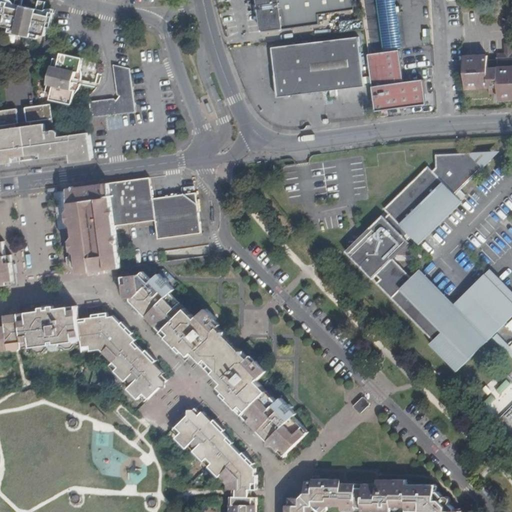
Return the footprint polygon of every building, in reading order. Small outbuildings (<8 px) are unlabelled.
[(44,12),(47,3),(39,1),(37,10),(23,7),(24,0),(16,0),(15,5),(14,9),(8,8),(5,17),(3,29),(9,30),(8,35),(38,41),(39,37),(42,38),(43,34),(45,17),(45,16),(44,16),(44,12)] [(354,0),(267,0),(268,6),(272,6),(272,12),(269,12),(272,30),(275,33),(321,26),(320,16),(357,11),(354,0)] [(379,0),(380,10),(394,8),(393,0),(379,0)] [(2,17),(5,17),(8,8),(14,9),(15,5),(0,1),(0,6),(4,7),(2,17)] [(394,8),(380,10),(379,10),(379,17),(381,17),(395,15),(401,14),(400,7),(394,8)] [(55,16),(46,13),(45,16),(45,17),(51,19),(48,29),(52,29),(55,16)] [(395,15),(381,17),(386,51),(400,49),(395,15)] [(42,38),(42,40),(46,40),(48,29),(51,19),(45,17),(43,34),(42,38)] [(359,39),(273,51),(277,78),(276,79),(279,101),(289,99),(332,93),(333,99),(339,98),(338,92),(366,88),(359,39)] [(499,60),(511,59),(511,45),(506,45),(507,55),(499,55),(499,60)] [(405,79),(401,52),(370,57),(378,114),(429,106),(426,81),(410,84),(410,82),(406,79),(405,79)] [(52,80),(50,79),(47,94),(53,96),(51,102),(73,108),(76,98),(72,97),(73,93),(78,95),(81,90),(82,87),(79,86),(79,82),(83,83),(83,79),(82,76),(78,74),(78,70),(82,71),(84,61),(62,56),(60,63),(54,62),(51,77),(53,77),(52,80)] [(511,59),(499,60),(499,61),(494,61),(494,66),(490,66),(490,62),(490,58),(466,59),(468,91),(491,90),(491,96),(501,95),(501,102),(511,101),(511,59)] [(116,102),(91,106),(92,120),(106,119),(121,116),(132,115),(136,110),(130,71),(114,68),(119,98),(121,99),(118,104),(116,102)] [(50,104),(24,108),(26,121),(31,121),(32,125),(43,123),(53,123),(50,104)] [(17,109),(0,111),(0,128),(17,126),(17,123),(20,122),(17,109)] [(43,123),(32,125),(32,129),(43,131),(43,127),(43,123)] [(19,159),(20,162),(30,160),(36,160),(36,157),(43,157),(41,143),(34,144),(32,129),(32,125),(27,125),(24,126),(21,126),(17,126),(20,145),(13,146),(15,160),(19,159)] [(20,145),(17,126),(0,128),(0,162),(15,160),(13,146),(20,145)] [(43,131),(32,129),(34,144),(41,143),(43,157),(67,154),(67,156),(68,163),(91,160),(92,158),(94,157),(90,133),(55,137),(55,135),(55,132),(53,130),(50,130),(43,131)] [(499,153),(490,154),(491,162),(499,153)] [(491,162),(490,154),(436,156),(437,170),(433,173),(428,168),(385,212),(389,216),(385,220),(383,217),(370,230),(370,234),(369,235),(367,236),(365,238),(364,241),(364,243),(366,245),(368,247),(371,248),(371,254),(346,254),(345,255),(373,282),(376,278),(380,282),(376,286),(433,343),(430,347),(457,375),(492,340),(497,335),(506,326),(471,291),(452,309),(418,273),(410,281),(391,260),(411,240),(418,247),(462,204),(460,202),(465,197),(460,192),(491,162)] [(74,193),(70,194),(75,234),(79,233),(80,238),(76,239),(72,243),(73,254),(70,257),(71,259),(68,260),(69,267),(72,267),(72,270),(77,272),(81,272),(81,277),(123,271),(118,235),(115,236),(114,228),(118,228),(150,223),(149,221),(154,220),(155,222),(158,222),(160,240),(204,234),(198,194),(155,200),(153,187),(151,187),(150,183),(153,183),(152,179),(78,190),(74,190),(74,193)] [(333,213),(314,219),(317,231),(337,226),(333,213)] [(370,234),(370,230),(346,254),(371,254),(371,248),(368,247),(366,245),(364,243),(364,241),(365,238),(367,236),(369,235),(370,234)] [(0,288),(16,287),(13,265),(4,266),(3,258),(7,258),(5,244),(0,244),(0,288)] [(4,266),(13,265),(12,257),(7,258),(3,258),(4,266)] [(207,366),(229,345),(214,330),(219,325),(215,321),(217,319),(206,308),(202,309),(193,316),(191,318),(181,307),(182,305),(170,294),(174,290),(169,285),(170,283),(167,280),(165,280),(160,276),(154,282),(141,271),(136,275),(122,276),(123,284),(119,284),(121,297),(127,298),(127,301),(142,315),(147,310),(152,315),(147,321),(158,333),(160,330),(165,335),(162,337),(171,348),(173,347),(179,352),(184,358),(188,354),(198,363),(201,360),(207,366)] [(511,304),(485,277),(471,291),(506,326),(511,320),(511,304)] [(191,318),(193,316),(182,305),(181,307),(191,318)] [(42,313),(20,316),(25,350),(26,356),(28,357),(32,357),(34,355),(38,357),(43,356),(46,355),(47,353),(50,353),(52,355),(58,354),(60,351),(62,351),(66,354),(72,353),(76,349),(77,350),(82,350),(83,348),(83,349),(91,348),(92,353),(102,352),(115,364),(120,369),(117,372),(127,383),(131,380),(135,385),(129,391),(140,401),(143,397),(145,395),(151,400),(170,381),(165,376),(167,374),(157,364),(154,366),(149,361),(152,359),(146,353),(148,352),(143,346),(141,348),(136,343),(138,341),(133,336),(127,331),(124,334),(119,329),(122,325),(115,318),(109,319),(109,317),(93,320),(87,320),(88,323),(80,324),(80,321),(78,308),(56,311),(57,319),(44,321),(42,313)] [(147,310),(142,315),(147,321),(152,315),(147,310)] [(56,311),(42,313),(44,321),(57,319),(56,311)] [(13,317),(6,318),(8,328),(11,352),(19,351),(25,350),(20,316),(13,317)] [(124,324),(122,325),(119,329),(124,334),(127,331),(133,336),(135,335),(124,324)] [(0,353),(11,352),(8,328),(0,329),(0,353)] [(497,335),(492,340),(511,359),(511,347),(511,349),(497,335)] [(285,451),(287,453),(305,435),(298,429),(300,427),(290,418),(296,413),(294,412),(295,409),(292,407),(290,407),(280,397),(276,400),(268,407),(258,399),(266,390),(257,382),(266,371),(248,356),(244,359),(241,351),(236,353),(229,345),(207,366),(212,370),(208,374),(218,385),(214,389),(220,394),(225,398),(222,400),(232,410),(235,407),(248,417),(244,421),(260,433),(264,429),(269,434),(265,438),(265,442),(264,446),(270,447),(275,452),(281,455),(285,451)] [(154,366),(157,364),(159,362),(148,352),(146,353),(152,359),(149,361),(154,366)] [(203,369),(207,366),(201,360),(198,363),(203,369)] [(120,369),(115,364),(111,367),(117,372),(120,369)] [(212,370),(207,366),(203,369),(208,374),(212,370)] [(23,396),(29,402),(38,393),(32,387),(23,396)] [(268,407),(276,400),(266,390),(258,399),(268,407)] [(145,395),(143,397),(149,403),(151,400),(145,395)] [(354,406),(361,414),(371,403),(364,396),(354,406)] [(232,410),(244,421),(248,417),(235,407),(232,410)] [(94,408),(92,410),(104,422),(106,420),(94,408)] [(198,410),(178,430),(183,435),(181,437),(178,440),(188,450),(194,445),(198,451),(195,453),(206,464),(209,461),(214,466),(211,469),(221,480),(223,478),(228,482),(232,485),(232,492),(234,492),(254,493),(254,486),(259,486),(259,478),(257,478),(258,472),(254,468),(249,462),(247,465),(241,459),(244,456),(235,446),(233,448),(228,442),(230,440),(225,435),(220,430),(217,432),(212,427),(215,424),(205,414),(203,416),(198,410)] [(70,421),(70,424),(73,424),(74,428),(76,428),(77,426),(78,425),(78,422),(76,420),(74,419),(72,420),(70,421)] [(217,422),(215,424),(212,427),(217,432),(220,430),(225,435),(227,433),(217,422)] [(298,429),(305,435),(308,432),(300,427),(298,429)] [(260,433),(265,438),(269,434),(264,429),(260,433)] [(246,454),(244,456),(241,459),(247,465),(249,462),(254,468),(257,466),(246,454)] [(209,461),(206,464),(211,469),(214,466),(209,461)] [(456,511),(451,506),(452,505),(453,503),(452,500),(450,499),(449,499),(446,499),(445,500),(440,494),(438,494),(438,487),(423,487),(423,489),(409,489),(409,487),(409,485),(394,485),(394,487),(392,487),(391,485),(391,484),(389,483),(387,482),(385,483),(384,484),(383,487),(380,487),(380,489),(376,489),(376,487),(366,486),(365,490),(361,490),(361,486),(348,486),(348,489),(344,489),(344,486),(341,486),(341,484),(339,483),(338,482),(336,482),(334,483),(333,484),(332,486),(330,486),(330,482),(315,482),(315,484),(308,484),(307,494),(321,508),(330,509),(343,508),(343,511),(358,511),(358,510),(365,510),(365,511),(379,511),(380,509),(408,509),(408,511),(423,511),(422,511),(456,511)] [(329,511),(330,509),(321,508),(307,494),(301,501),(312,511),(329,511)] [(258,508),(259,500),(234,499),(234,507),(234,511),(254,511),(254,508),(258,508)] [(151,508),(153,509),(153,505),(157,505),(157,503),(156,501),(154,500),(152,500),(150,501),(149,503),(149,506),(151,508)] [(291,508),(291,511),(312,511),(301,501),(293,500),(293,508),(291,508)]
